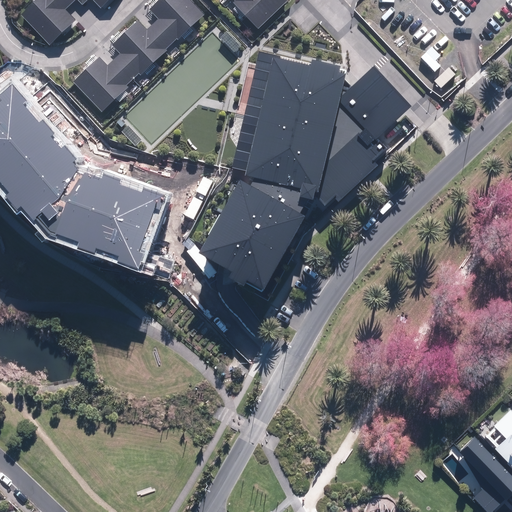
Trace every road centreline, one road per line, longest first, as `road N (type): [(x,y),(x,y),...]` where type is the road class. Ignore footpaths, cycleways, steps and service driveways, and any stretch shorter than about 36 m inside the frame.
road 1 (residential): [(465,148),(346,271),(207,511)]
road 2 (unknown): [(0,141),(76,208),(183,243)]
road 3 (residential): [(465,148),(331,9)]
road 4 (residential): [(133,0),(83,46),(55,57),(21,50),(7,39),(0,15)]
